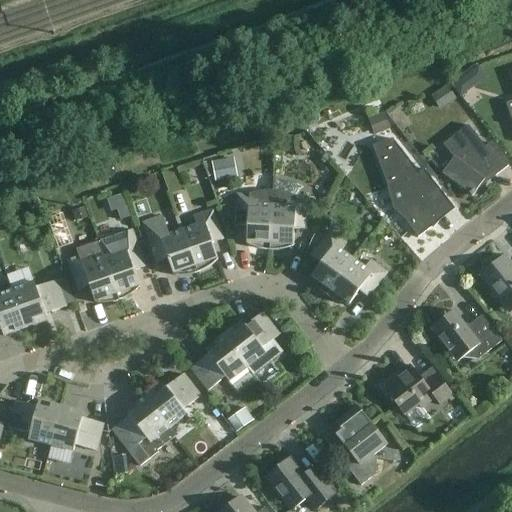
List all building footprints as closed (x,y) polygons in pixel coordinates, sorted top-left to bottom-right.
[(485,148),(468,126),(443,146),(454,159),(442,174),(469,194),(472,197),(476,194),(475,192),(484,181),(494,173),(496,176),(508,167),(490,144),(485,148)] [(387,188),(388,190),(393,209),(405,220),(418,237),(417,238),(418,239),(439,223),(430,212),(435,208),(436,209),(448,200),(424,170),(419,174),(392,140),(373,147),(388,188),(387,188)] [(266,251),(270,251),(272,207),(257,206),(258,197),(237,196),(235,227),(247,228),(246,244),(249,246),(253,248),(256,249),(259,250),(263,251),(266,251)] [(286,207),(272,207),(270,251),(273,251),(277,251),(280,251),(283,250),(287,249),(290,248),(293,247),(294,230),(306,231),(308,199),(287,198),(286,207)] [(215,263),(218,260),(212,244),(223,241),(213,211),(193,218),(196,226),(183,231),(197,274),(201,272),(204,271),(207,269),(210,267),(213,265),(215,263)] [(197,274),(183,231),(169,236),(166,227),(146,234),(156,264),(168,260),(173,276),(177,276),(181,276),(186,276),(190,276),(194,275),(197,274)] [(98,242),(119,301),(122,300),(125,298),(129,297),(131,295),(134,293),(137,290),(139,288),(134,272),(145,268),(132,230),(98,242)] [(324,295),(327,297),(353,260),(341,252),(347,244),(330,232),(311,257),(321,265),(311,278),(313,281),(315,284),(317,287),(319,290),(322,292),(324,295)] [(305,234),(296,254),(307,259),(316,239),(305,234)] [(116,302),(119,301),(98,242),(87,246),(86,250),(88,255),(68,262),(78,291),(89,287),(95,303),(98,304),(102,304),(105,304),(109,303),(112,303),(116,302)] [(511,266),(505,257),(480,277),(508,314),(511,310),(511,266)] [(365,269),(353,260),(327,297),(330,299),(333,300),(336,302),(339,303),(342,304),(346,305),(349,306),(359,292),(369,299),(387,274),(370,261),(365,269)] [(12,282),(33,276),(31,268),(10,274),(12,282)] [(12,291),(25,329),(48,321),(46,316),(66,308),(57,282),(36,289),(34,283),(12,291)] [(0,331),(1,331),(3,337),(25,329),(12,291),(0,295),(0,331)] [(223,337),(247,369),(266,354),(262,350),(280,336),(262,314),(245,327),(241,323),(223,337)] [(459,318),(447,317),(431,329),(453,357),(478,361),(502,342),(485,320),(472,330),(467,329),(459,318)] [(247,369),(223,337),(204,351),(208,356),(191,370),(208,392),(225,379),(229,383),(247,369)] [(440,406),(453,396),(436,375),(424,385),(410,366),(385,386),(392,394),(389,396),(405,417),(419,405),(422,409),(435,399),(440,406)] [(163,384),(144,398),(169,430),(187,416),(184,411),(201,397),(184,375),(166,389),(163,384)] [(169,430),(144,398),(126,413),(129,418),(112,431),(140,467),(158,453),(157,451),(175,437),(169,430)] [(51,447),(61,408),(39,402),(37,408),(16,402),(9,429),(30,435),(28,441),(51,447)] [(369,476),(375,471),(377,460),(374,456),(387,446),(354,403),(353,404),(356,408),(336,424),(342,431),(336,435),(350,453),(341,460),(361,487),(371,479),(369,476)] [(232,411),(237,428),(254,423),(249,406),(232,411)] [(84,414),(61,408),(51,447),(73,453),(75,447),(96,452),(104,425),(82,420),(84,414)] [(316,511),(336,494),(320,474),(308,483),(290,460),(266,478),(292,511),(307,499),(316,511)] [(268,511),(265,508),(260,511),(251,511),(241,498),(223,511),(268,511)]
